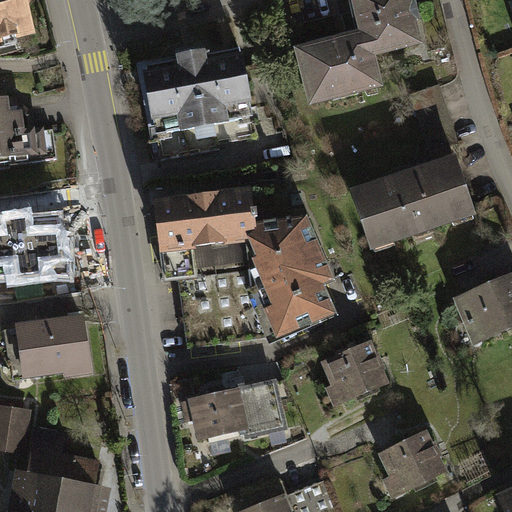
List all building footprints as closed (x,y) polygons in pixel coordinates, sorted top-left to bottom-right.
[(0,0),(0,51),(40,41),(29,0),(0,0)] [(414,0),(355,0),(360,23),(373,30),(377,47),(423,36),(414,0)] [(297,40),(312,98),(385,80),(377,47),(373,30),(360,23),(297,40)] [(244,56),(145,75),(157,135),(255,115),(244,56)] [(47,101),(3,109),(0,88),(0,173),(57,164),(47,101)] [(439,88),(412,97),(430,153),(435,168),(455,161),(451,146),(458,144),(439,88)] [(398,180),(354,195),(371,247),(472,213),(455,161),(435,168),(411,175),(409,170),(396,174),(398,180)] [(252,181),(155,193),(165,278),(180,276),(190,345),(268,339),(246,285),(252,282),(246,239),(251,238),(250,228),(258,227),(256,216),(252,181)] [(337,310),(324,278),(336,274),(307,208),(256,216),(258,227),(250,228),(251,238),(246,239),(252,282),(246,285),(268,339),(337,310)] [(31,233),(29,218),(0,222),(0,278),(17,277),(17,282),(52,277),(69,277),(70,241),(61,241),(59,221),(47,222),(42,224),(40,228),(40,232),(31,233)] [(511,277),(459,301),(477,343),(511,327),(511,277)] [(92,325),(24,332),(29,380),(97,373),(92,325)] [(338,386),(346,401),(387,384),(369,343),(324,362),(333,386),(338,386)] [(237,388),(245,425),(246,432),(285,424),(276,380),(237,388)] [(200,435),(245,425),(237,388),(192,398),(200,435)] [(31,418),(0,412),(0,456),(24,460),(31,418)] [(396,478),(403,492),(445,472),(425,432),(381,454),(393,478),(396,478)] [(107,511),(111,493),(20,475),(12,511),(107,511)] [(239,511),(293,511),(287,494),(239,511)] [(511,511),(511,495),(496,503),(500,511),(511,511)]
